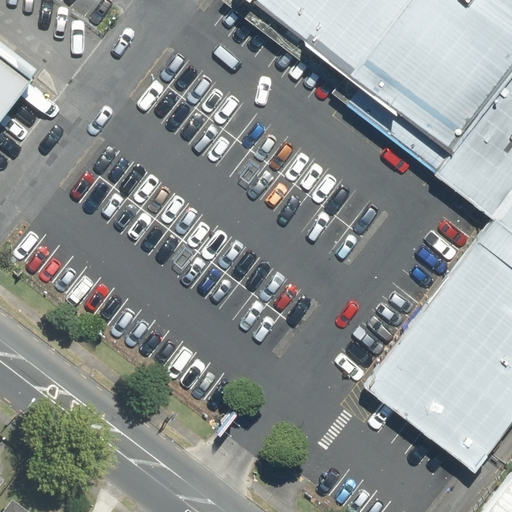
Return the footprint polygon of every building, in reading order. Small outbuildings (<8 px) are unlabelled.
[(511,72),(511,0),(267,0),(463,141),(511,72)] [(0,104),(28,68),(0,46),(0,104)] [(511,76),(463,141),(444,166),(500,208),(371,378),(485,464),(511,427),(511,76)] [(511,511),(511,474),(484,511),(511,511)] [(25,511),(11,501),(2,511),(25,511)]
